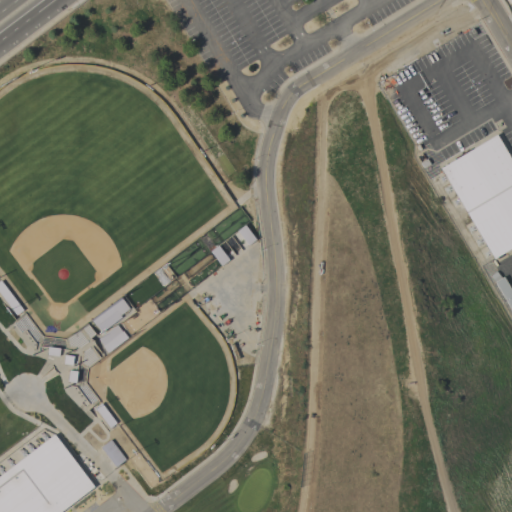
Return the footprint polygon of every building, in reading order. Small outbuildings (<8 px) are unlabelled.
[(439,168),(496,134),(511,162),(511,247),(493,259),(439,168)] [(236,231),(244,225),(255,239),(248,245),(236,231)] [(221,266),(209,251),(217,245),(229,260),(221,266)] [(503,277),(511,292),(511,312),(494,282),(503,277)] [(0,294),(0,280),(22,310),(16,315),(0,294)] [(96,326),(95,326),(90,319),(120,297),(129,309),(120,316),(121,317),(101,332),(96,326)] [(121,331),(122,331),(127,337),(107,352),(103,346),(98,339),(116,325),(121,331)] [(116,423),(109,428),(94,407),(101,403),(116,423)] [(72,458),(74,457),(76,461),(74,462),(93,487),(60,511),(0,511),(0,474),(53,434),(72,458)] [(109,440),(124,459),(114,467),(99,447),(109,440)]
